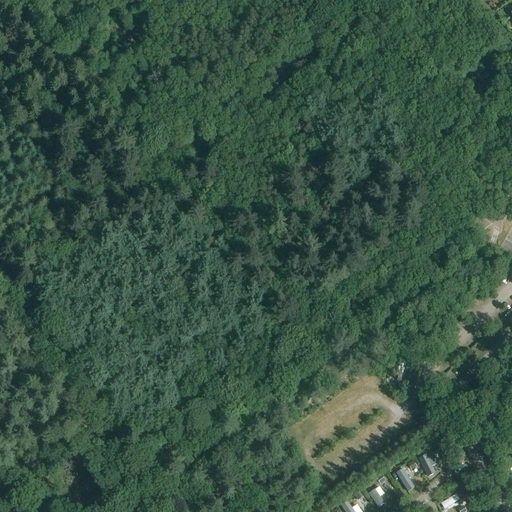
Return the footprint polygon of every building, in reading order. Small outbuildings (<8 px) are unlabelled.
[(464,383),(477,371),(471,365),(458,377),(464,383)] [(428,454),(421,458),(431,476),(438,473),(428,454)] [(416,475),(422,472),(416,460),(410,463),(416,475)] [(409,489),(416,485),(406,469),(399,473),(409,489)] [(381,475),(376,479),(380,485),(386,481),(381,475)] [(370,494),(381,504),(386,498),(375,488),(370,494)] [(447,509),(464,500),(460,493),(443,503),(447,509)] [(349,511),(360,511),(354,502),(346,506),(349,511)]
